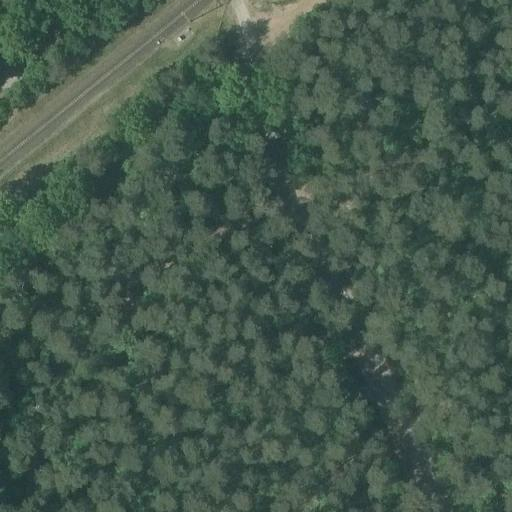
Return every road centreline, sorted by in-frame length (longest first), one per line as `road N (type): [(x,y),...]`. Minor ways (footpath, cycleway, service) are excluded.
road 1 (unknown): [(251,45),(232,63),(256,140),(430,511)]
road 2 (unknown): [(232,63),(133,148),(75,221),(0,278)]
